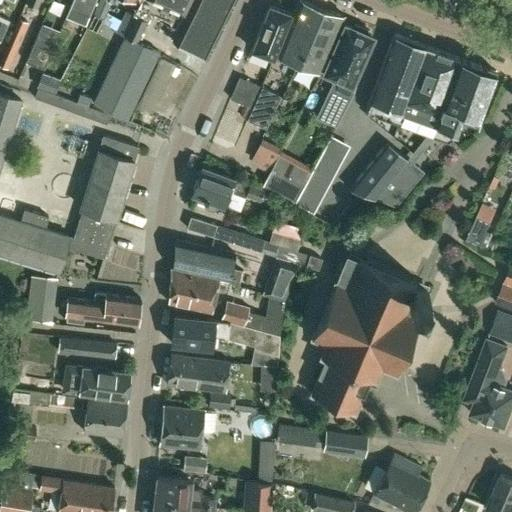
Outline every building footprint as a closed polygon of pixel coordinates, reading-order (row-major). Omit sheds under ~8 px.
[(70,0),(68,7),(87,15),(93,0),(70,0)] [(176,21),(186,0),(139,0),(124,33),(126,34),(137,38),(150,9),(176,21)] [(206,56),(236,0),(190,0),(171,39),(206,56)] [(344,16),(344,15),(302,0),(298,0),(277,54),(319,70),(344,16)] [(273,56),(291,13),(270,4),(251,48),(273,56)] [(0,15),(0,41),(10,20),(0,15)] [(19,18),(0,60),(0,64),(8,68),(28,22),(19,18)] [(332,52),(329,50),(320,71),(324,72),(325,72),(335,77),(331,86),(345,92),(349,83),(350,84),(372,36),(369,35),(370,32),(355,25),(353,28),(344,24),(332,52)] [(37,31),(24,60),(42,68),(54,38),(37,31)] [(495,71),(393,33),(368,100),(455,130),(461,112),(478,118),(495,71)] [(93,100),(127,117),(159,50),(136,39),(137,38),(126,34),(93,100)] [(35,87),(38,88),(54,94),(60,79),(41,72),(35,87)] [(252,107),(261,85),(239,75),(229,97),(252,107)] [(261,85),(252,107),(247,118),(266,127),(280,94),(261,85)] [(0,91),(0,251),(58,270),(66,244),(103,256),(138,144),(102,133),(81,201),(84,202),(74,235),(45,226),(49,214),(24,207),(20,219),(0,212),(0,163),(21,98),(0,91)] [(328,91),(316,116),(334,124),(347,100),(328,91)] [(106,124),(107,121),(110,115),(95,109),(91,119),(106,124)] [(423,171),(412,161),(386,140),(348,187),(394,206),(423,171)] [(261,152),(255,164),(268,170),(278,152),(269,147),(265,155),(261,152)] [(280,151),(262,184),(293,201),(311,168),(280,151)] [(192,193),(205,198),(203,202),(205,206),(212,209),(218,207),(219,203),(222,205),(228,189),(234,191),(238,180),(201,167),(192,193)] [(249,183),(245,195),(259,201),(264,189),(249,183)] [(486,201),(481,216),(498,220),(502,206),(486,201)] [(191,214),(187,226),(213,235),(217,223),(191,214)] [(468,240),(480,245),(490,222),(478,217),(468,240)] [(228,227),(224,238),(268,252),(272,241),(228,227)] [(173,266),(220,277),(237,281),(240,268),(229,265),(233,250),(175,236),(173,266)] [(276,255),(262,293),(284,301),(301,264),(276,255)] [(418,314),(428,290),(417,285),(418,283),(360,258),(359,260),(347,255),(337,279),(336,278),(312,335),(326,341),(321,354),(327,357),(311,393),(354,411),(365,385),(368,387),(372,377),(374,378),(380,365),(396,371),(420,315),(418,314)] [(502,286),(511,289),(511,266),(509,265),(502,286)] [(213,309),(220,277),(173,266),(170,266),(169,299),(213,309)] [(30,282),(25,318),(50,321),(55,285),(55,277),(30,275),(30,282)] [(94,299),(68,295),(66,313),(77,314),(76,320),(94,323),(95,317),(136,323),(140,297),(105,292),(105,293),(95,291),(94,299)] [(226,300),(221,318),(229,320),(244,324),(249,306),(226,300)] [(507,314),(497,310),(489,330),(499,334),(507,314)] [(173,315),(171,342),(210,346),(212,333),(227,335),(227,337),(254,344),(258,329),(244,324),(229,320),(173,315)] [(252,349),(276,356),(278,334),(258,329),(254,344),(252,349)] [(116,342),(79,338),(78,354),(115,358),(116,342)] [(505,377),(501,368),(497,367),(506,345),(486,338),(471,378),(464,398),(473,401),(469,412),(503,425),(511,401),(511,389),(502,385),(505,377)] [(511,367),(511,338),(510,338),(502,365),(511,367)] [(229,360),(170,352),(166,381),(225,390),(229,360)] [(126,398),(129,372),(68,363),(65,390),(126,398)] [(50,395),(30,392),(28,403),(49,406),(49,405),(80,409),(81,399),(50,395)] [(208,406),(229,408),(231,394),(210,392),(208,406)] [(121,434),(121,432),(125,401),(87,396),(82,429),(121,434)] [(213,431),(215,412),(203,411),(203,408),(163,403),(159,442),(199,446),(201,429),(213,431)] [(277,418),(263,416),(262,431),(276,433),(277,418)] [(367,435),(279,422),(276,440),(323,447),(322,450),(364,456),(367,435)] [(14,437),(35,440),(36,426),(15,424),(14,437)] [(413,511),(429,478),(417,471),(421,464),(393,451),(373,491),(413,511)] [(183,469),(205,472),(207,457),(185,455),(183,469)] [(496,511),(511,511),(511,510),(511,477),(501,473),(488,506),(497,510),(496,511)] [(63,511),(109,511),(114,485),(42,474),(40,486),(60,489),(57,511),(63,511)] [(189,488),(190,479),(157,476),(154,499),(213,506),(215,496),(201,495),(202,489),(189,488)] [(271,511),(272,483),(244,481),(243,510),(271,511)] [(2,484),(0,496),(0,511),(1,511),(39,511),(41,506),(28,505),(31,489),(2,484)] [(314,491),(310,508),(327,511),(352,511),(355,501),(314,491)] [(152,511),(186,511),(187,508),(197,509),(196,511),(212,511),(213,506),(154,499),(152,511)]
